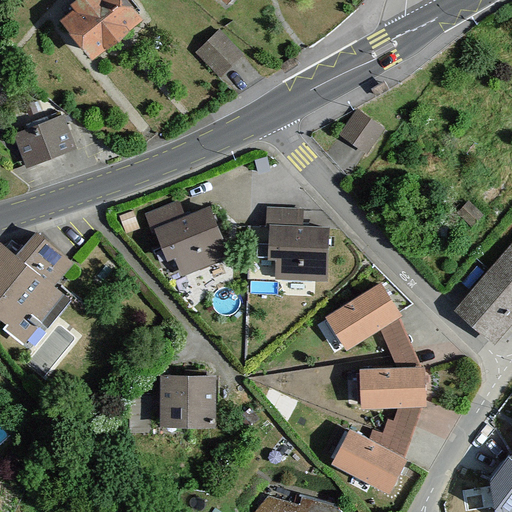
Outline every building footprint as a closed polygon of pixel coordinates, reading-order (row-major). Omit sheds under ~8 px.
[(132,0),(90,0),(70,17),(107,63),(153,26),(132,0)] [(220,0),(230,8),(237,0),(220,0)] [(221,29),(194,55),(225,87),(252,61),(221,29)] [(354,109),(345,139),(377,149),(387,119),(354,109)] [(65,113),(15,135),(33,177),(83,156),(65,113)] [(181,198),(151,212),(184,283),(237,258),(214,207),(190,217),(181,198)] [(307,209),(272,208),(269,283),(332,286),(335,233),(306,232),(307,209)] [(7,252),(0,259),(0,319),(32,349),(75,304),(57,287),(77,266),(47,238),(21,265),(7,252)] [(511,256),(464,310),(505,345),(511,336),(511,256)] [(381,282),(329,324),(356,358),(409,315),(381,282)] [(433,372),(364,373),(364,414),(433,413),(433,372)] [(214,431),(215,381),(162,380),(161,430),(214,431)] [(416,468),(348,438),(334,470),(403,500),(416,468)] [(274,494),(260,511),(328,511),(307,495),(296,510),(274,494)]
